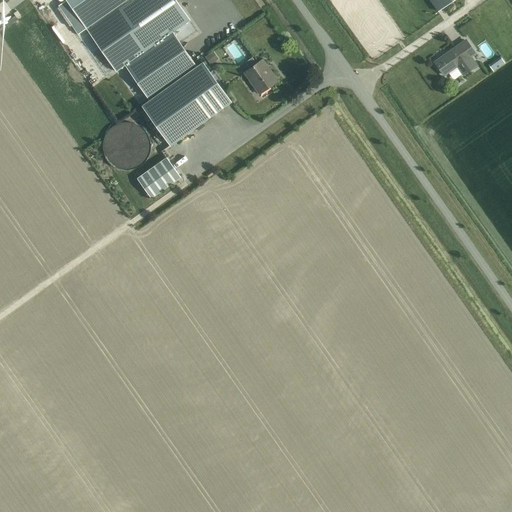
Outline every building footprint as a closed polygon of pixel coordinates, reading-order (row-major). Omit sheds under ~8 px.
[(78,34),(86,28),(116,71),(190,20),(176,0),(66,0),(58,5),(78,34)] [(429,0),(438,11),(454,0),(429,0)] [(151,100),(198,66),(174,31),(126,64),(151,100)] [(470,56),(475,53),(466,40),(465,41),(466,42),(462,44),(461,43),(455,48),(456,49),(442,59),(441,58),(435,62),(444,75),(457,65),(464,74),(476,65),(470,56)] [(250,69),(245,73),(259,94),(278,81),(263,60),(257,64),(252,57),(245,62),(250,69)] [(203,63),(143,106),(171,145),(231,102),(203,63)] [(117,167),(119,168),(121,169),(122,169),(126,170),(129,170),(132,169),(136,168),(139,167),(141,165),(143,163),(146,160),(148,156),(150,152),(150,149),(150,147),(150,145),(150,141),(149,138),(148,135),(146,132),(145,130),(143,128),(141,127),(139,126),(137,124),(135,124),(133,123),(130,122),(126,122),(122,123),(118,124),(114,126),(112,128),(109,130),(107,133),(106,134),(104,138),(103,141),(103,146),(103,148),(104,151),(104,152),(105,155),(107,158),(108,161),(110,163),(111,164),(113,166),(115,166),(117,167)] [(181,177),(167,157),(137,178),(151,198),(181,177)]
